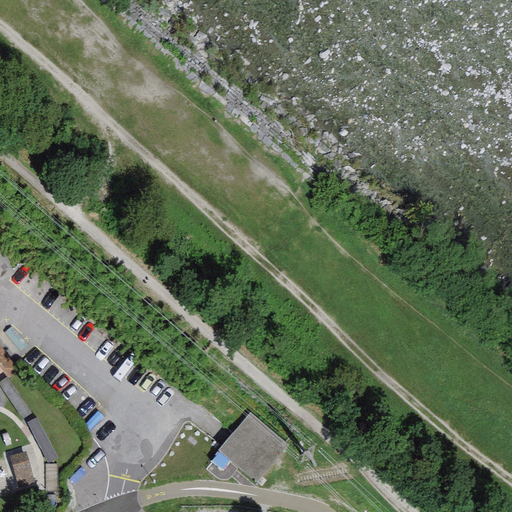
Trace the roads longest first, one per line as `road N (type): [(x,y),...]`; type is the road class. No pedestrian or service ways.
road 1 (track): [(0,163),(416,511)]
road 2 (residential): [(92,511),(126,470),(131,441),(124,413),(88,368),(11,301)]
